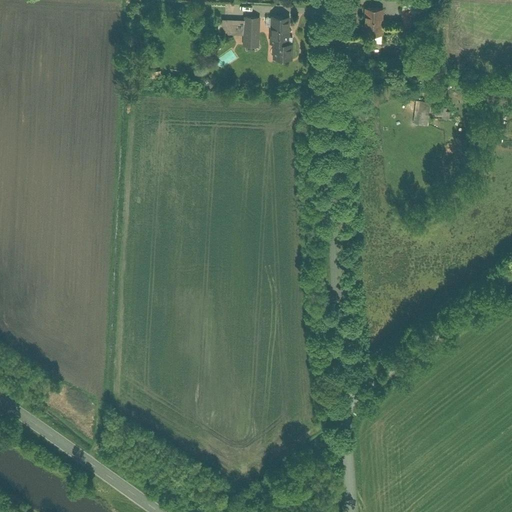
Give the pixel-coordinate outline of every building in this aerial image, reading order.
[(361,9),(361,35),(380,35),(380,9),(361,9)] [(400,11),(399,28),(409,28),(410,12),(400,11)] [(241,35),(241,47),(256,47),(256,16),(241,16),(241,21),(223,21),(223,34),(241,35)] [(268,18),(267,60),(285,60),(287,19),(268,18)] [(231,49),(214,59),(220,67),(237,57),(231,49)] [(425,125),(429,100),(413,98),(410,123),(425,125)]
